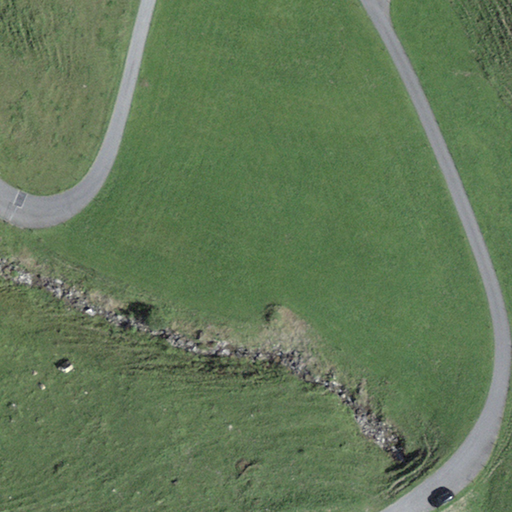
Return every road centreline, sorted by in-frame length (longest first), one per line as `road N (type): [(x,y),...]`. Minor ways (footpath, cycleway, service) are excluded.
road 1 (unclassified): [(366,0),(450,169),(500,313),(505,359),(494,433),(483,451),(462,484),(409,511)]
road 2 (unclassified): [(0,194),(35,215),(84,196),(108,149),(148,0)]
